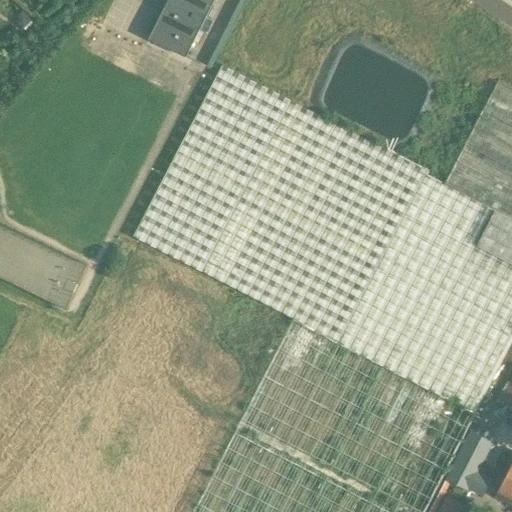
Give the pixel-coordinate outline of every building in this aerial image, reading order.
[(167,0),(165,5),(148,37),(186,56),(213,0),(167,0)] [(309,0),(307,0),(302,8),(311,15),(317,5),(309,0)] [(373,0),(371,3),(393,18),(405,0),(373,0)] [(433,0),(405,0),(393,18),(415,33),(436,1),(433,0)] [(436,1),(415,33),(437,47),(458,16),(436,1)] [(322,8),(316,17),(325,23),(331,14),(322,8)] [(33,22),(21,12),(16,18),(17,25),(25,32),(33,22)] [(331,14),(325,23),(334,29),(340,20),(331,14)] [(458,16),(437,47),(460,63),(481,31),(458,16)] [(344,23),(338,32),(347,38),(353,29),(344,23)] [(353,29),(347,38),(356,45),(362,36),(353,29)] [(366,37),(360,46),(369,52),(375,43),(366,37)] [(376,44),(370,54),(379,60),(386,51),(376,44)] [(388,52),(382,61),(391,67),(397,58),(388,52)] [(398,59),(392,68),(401,74),(407,65),(398,59)] [(410,67),(404,76),(413,82),(419,73),(410,67)] [(420,73),(414,82),(423,89),(429,79),(420,73)] [(360,82),(354,92),(364,98),(369,88),(360,82)] [(433,82),(427,91),(436,97),(442,88),(433,82)] [(264,86),(255,103),(288,120),(297,103),(264,86)] [(396,93),(387,110),(420,127),(429,110),(396,93)] [(351,99),(346,109),(356,114),(361,104),(351,99)] [(255,103),(247,119),(280,136),(288,120),(255,103)] [(346,109),(341,119),(351,124),(356,114),(346,109)] [(387,110),(379,126),(414,144),(415,144),(412,142),(420,127),(387,110)] [(321,117),(316,127),(326,132),(331,122),(321,117)] [(247,119),(239,135),(272,152),(280,136),(247,119)] [(381,128),(373,143),(406,160),(414,144),(379,126),(378,127),(381,128)] [(335,131),(330,141),(340,146),(345,136),(335,131)] [(239,135),(230,151),(263,169),(272,152),(239,135)] [(310,138),(305,148),(315,153),(320,143),(310,138)] [(329,142),(324,152),(334,157),(339,147),(329,142)] [(373,143),(364,159),(398,176),(406,160),(373,143)] [(304,149),(299,159),(309,164),(314,154),(304,149)] [(364,159),(356,175),(389,192),(398,176),(364,159)] [(318,163),(313,173),(323,178),(328,168),(318,163)] [(254,172),(249,182),(259,187),(264,177),(254,172)] [(293,172),(288,182),(298,187),(303,177),(293,172)] [(313,173),(308,183),(318,188),(323,178),(313,173)] [(356,175),(348,191),(381,208),(389,192),(356,175)] [(276,183),(271,193),(281,198),(286,188),(276,183)] [(288,189),(283,199),(293,204),(298,194),(288,189)] [(229,190),(209,229),(232,241),(252,202),(229,190)] [(348,191),(339,208),(372,225),(381,208),(348,191)] [(252,202),(232,241),(254,252),(274,214),(252,202)] [(321,206),(316,216),(326,221),(331,211),(321,206)] [(333,212),(328,222),(337,227),(343,217),(333,212)] [(274,214),(254,252),(277,264),(297,225),(274,214)] [(297,225),(277,264),(299,275),(319,237),(297,225)] [(319,237),(299,275),(322,287),(342,249),(319,237)] [(455,244),(447,259),(486,279),(497,257),(462,239),(458,246),(455,244)] [(442,276),(439,283),(474,302),(486,279),(447,259),(439,275),(442,276)] [(130,290),(122,305),(146,318),(167,277),(143,265),(141,269),(134,265),(123,286),(130,290)] [(196,305),(178,341),(200,352),(220,314),(205,306),(203,309),(196,305)] [(220,314),(200,352),(222,364),(241,328),(234,325),(235,321),(220,314)] [(416,319),(409,334),(447,354),(459,332),(423,314),(420,321),(416,319)] [(404,351),(401,358),(436,376),(447,354),(409,334),(401,350),(404,351)] [(276,340),(257,375),(280,386),(300,348),(284,340),(283,343),(276,340)] [(300,348),(280,386),(302,398),(320,362),(313,359),(315,356),(300,348)] [(511,405),(511,376),(500,400),(511,405)] [(380,387),(367,411),(371,413),(368,420),(388,431),(392,423),(408,432),(420,407),(380,387)] [(483,495),(493,478),(478,470),(493,440),(471,429),(445,478),(468,490),(469,488),(483,495)] [(511,465),(497,494),(511,502),(511,465)] [(456,511),(460,505),(446,498),(438,511),(456,511)]
